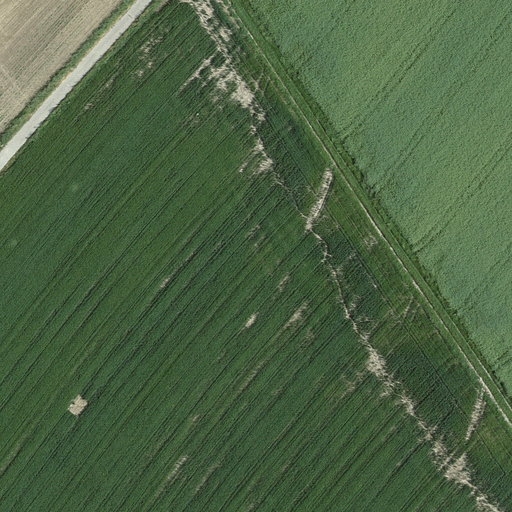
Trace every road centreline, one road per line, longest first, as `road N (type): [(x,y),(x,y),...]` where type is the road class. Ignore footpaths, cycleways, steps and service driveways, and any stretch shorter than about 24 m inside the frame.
road 1 (track): [(228,0),(511,419)]
road 2 (track): [(0,158),(143,0)]
